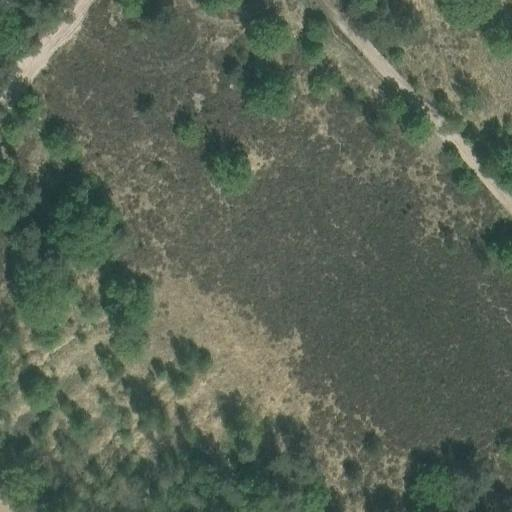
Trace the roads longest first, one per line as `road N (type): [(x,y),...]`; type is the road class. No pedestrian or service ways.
road 1 (track): [(326,0),(511,207)]
road 2 (track): [(0,115),(89,0)]
